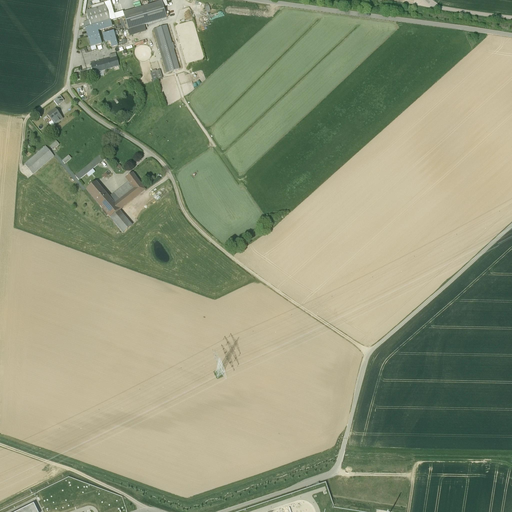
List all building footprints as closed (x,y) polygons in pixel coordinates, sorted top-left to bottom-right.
[(162,2),(123,14),(128,31),(167,19),(162,2)] [(105,7),(86,12),(89,22),(84,23),(91,47),(104,43),(104,45),(106,44),(105,43),(110,42),(112,47),(117,46),(110,21),(105,7)] [(166,26),(156,29),(162,47),(161,47),(162,53),(164,53),(169,73),(179,70),(173,50),(175,50),(173,44),(172,44),(166,26)] [(119,67),(115,54),(111,56),(111,57),(110,57),(110,59),(89,65),(90,70),(92,69),(93,74),(102,71),(102,72),(119,67)] [(93,76),(93,74),(92,69),(90,70),(80,73),(82,79),(93,76)] [(64,102),(60,96),(54,101),(58,107),(64,102)] [(63,119),(55,110),(48,116),(52,122),(55,125),(63,119)] [(60,145),(57,142),(51,147),(54,151),(60,145)] [(46,147),(24,165),(33,176),(55,157),(46,147)] [(69,156),(63,162),(65,165),(72,160),(69,156)] [(104,160),(102,156),(75,177),(79,181),(86,175),(89,178),(95,173),(93,170),(104,160)] [(109,199),(100,206),(123,234),(132,226),(119,211),(145,191),(133,174),(132,174),(126,179),(129,183),(114,194),(109,199)] [(109,199),(95,183),(87,190),(100,206),(109,199)]
